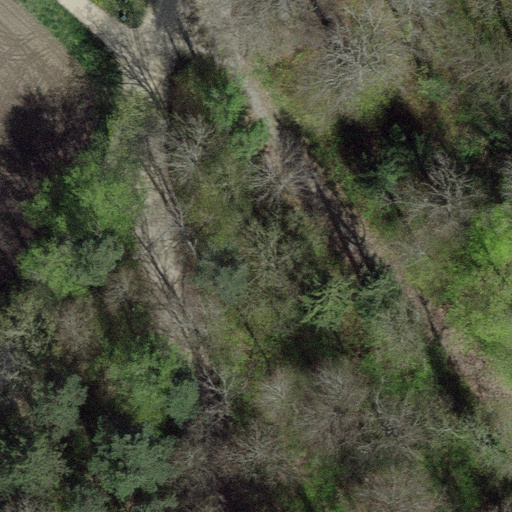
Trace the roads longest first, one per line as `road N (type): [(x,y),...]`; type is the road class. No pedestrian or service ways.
road 1 (track): [(127,54),(204,108),(511,411)]
road 2 (track): [(210,511),(152,138),(127,54)]
road 3 (track): [(0,249),(127,54)]
